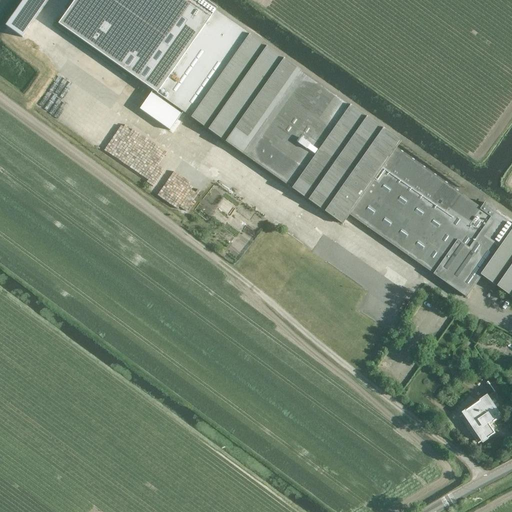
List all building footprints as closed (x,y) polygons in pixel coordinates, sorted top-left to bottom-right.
[(511,221),(485,203),(481,208),(396,148),(401,141),(216,11),(216,10),(201,0),(75,0),(59,24),(343,224),(350,214),(415,261),(434,274),(433,274),(466,297),(482,276),(511,296),(511,221)] [(22,35),(36,13),(30,9),(29,11),(24,9),(25,7),(21,4),(7,25),(22,35)] [(39,102),(49,110),(62,93),(56,89),(52,93),(48,90),(39,102)] [(140,110),(171,131),(182,115),(152,93),(140,110)] [(85,105),(73,125),(83,131),(95,111),(85,105)] [(495,433),(488,423),(492,420),(493,422),(501,417),(498,413),(506,408),(495,392),(459,417),(478,444),(495,433)]
